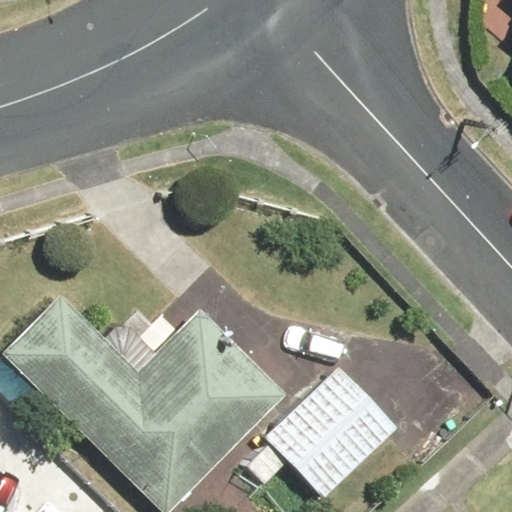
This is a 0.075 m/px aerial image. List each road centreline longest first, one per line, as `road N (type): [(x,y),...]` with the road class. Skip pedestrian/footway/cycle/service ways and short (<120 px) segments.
road 1 (residential): [(511,234),(301,0)]
road 2 (residential): [(0,99),(173,35),(224,0)]
